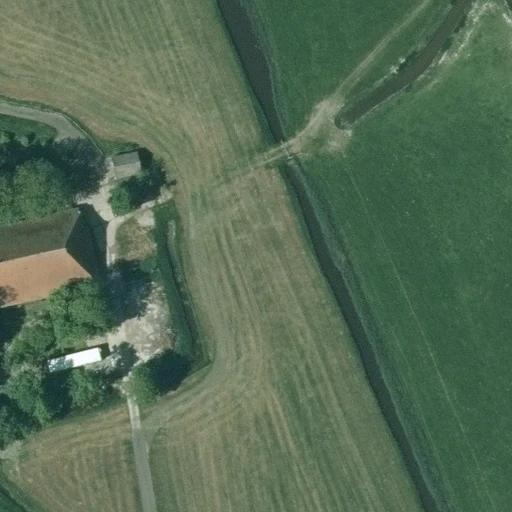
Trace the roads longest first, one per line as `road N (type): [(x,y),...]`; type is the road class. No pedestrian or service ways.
road 1 (track): [(128,392),(103,182),(91,152),(53,119),(0,108)]
road 2 (unclassified): [(149,511),(128,392)]
